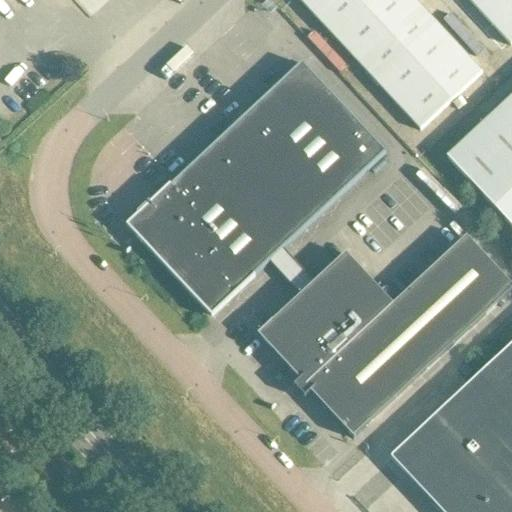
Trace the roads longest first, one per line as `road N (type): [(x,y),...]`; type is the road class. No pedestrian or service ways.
road 1 (unclassified): [(313,511),(60,239),(49,212),(53,161),(69,133),(214,0)]
road 2 (unknown): [(256,0),(386,129),(397,152),(394,170),(318,239)]
road 3 (unknown): [(307,504),(511,312)]
road 4 (tertiary): [(98,446),(0,318)]
road 5 (tertiary): [(0,350),(98,446)]
